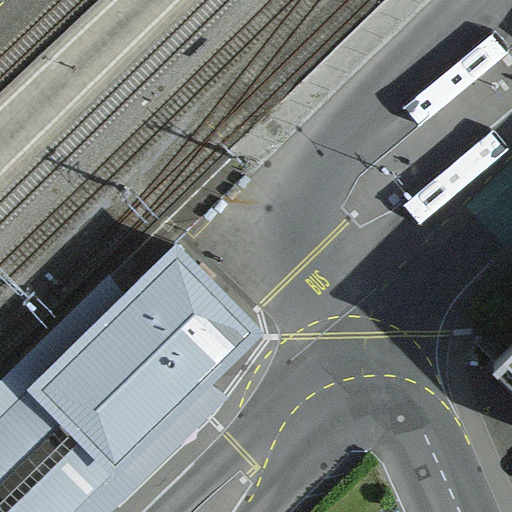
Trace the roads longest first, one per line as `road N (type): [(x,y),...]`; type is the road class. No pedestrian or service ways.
road 1 (residential): [(459,511),(406,379),(401,333)]
road 2 (residential): [(511,199),(446,263),(401,333)]
